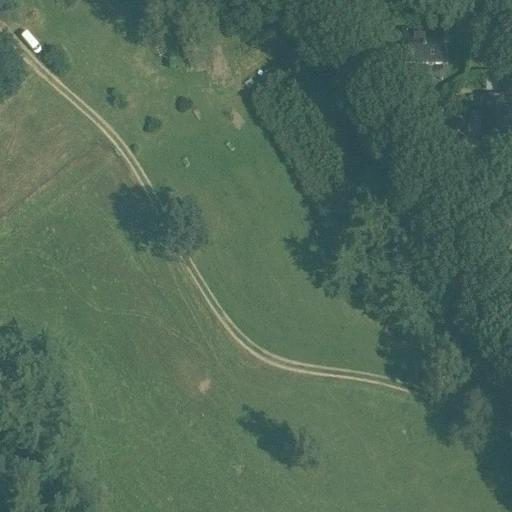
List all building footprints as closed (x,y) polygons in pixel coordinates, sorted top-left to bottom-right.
[(501,20),(501,32),(511,32),(511,0),(500,0),(501,8),(501,20)] [(333,8),(338,17),(349,10),(343,1),(333,8)] [(350,28),(358,24),(353,15),(345,20),(350,28)] [(404,50),(403,65),(406,65),(417,65),(418,65),(430,65),(442,65),(442,51),(442,36),(429,36),(417,36),(417,30),(404,30),(404,36),(404,50)] [(497,100),(482,100),(483,107),(483,114),(483,115),(483,127),(483,138),(483,142),(497,141),(511,141),(511,128),(511,114),(511,100),(497,100)]
